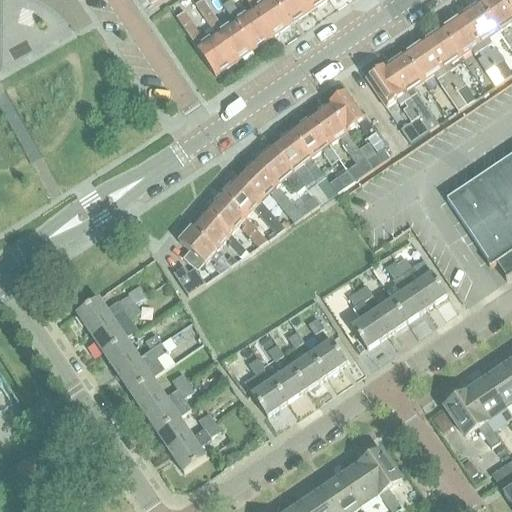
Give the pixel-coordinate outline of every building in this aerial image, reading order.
[(244,0),(253,12),(273,41),(292,28),(273,0),(271,0),(257,10),(254,5),(258,2),(256,0),(244,0)] [(273,0),(292,28),(310,15),(299,0),(273,0)] [(299,0),(310,15),(329,2),(327,0),(299,0)] [(511,25),(511,13),(502,0),(490,0),(480,7),(499,35),(511,25)] [(511,0),(502,0),(511,13),(511,0)] [(196,8),(216,38),(236,66),(255,53),(235,25),(220,35),(217,31),(220,29),(202,3),(196,8)] [(224,9),(235,25),(255,53),(273,41),(253,12),(238,22),(236,18),(240,15),(232,4),(224,9)] [(461,20),(494,70),(495,69),(504,83),(511,77),(511,76),(495,51),(491,54),(488,50),(491,48),(487,43),(499,35),(480,7),(461,20)] [(236,66),(216,38),(205,45),(184,15),(176,20),(217,79),(236,66)] [(442,32),(461,61),(471,54),(474,59),(479,56),(481,61),(478,63),(486,75),(494,70),(461,20),(442,32)] [(424,45),(463,103),(471,98),(457,77),(453,80),(450,75),(454,73),(451,68),(461,61),(442,32),(424,45)] [(405,57),(424,86),(434,79),(437,84),(441,81),(444,86),(441,88),(458,115),(467,109),(463,103),(424,45),(405,57)] [(387,70),(430,134),(438,128),(415,92),(424,86),(405,57),(387,70)] [(430,134),(387,70),(366,83),(386,112),(398,104),(401,108),(404,106),(407,110),(404,113),(412,125),(401,133),(411,147),(430,134)] [(328,108),(346,134),(361,124),(364,128),(361,130),(368,140),(374,136),(347,95),(329,107),(328,108)] [(357,167),(347,174),(354,184),(355,185),(389,161),(384,153),(367,165),(359,153),(346,134),(328,108),(310,121),(328,148),(342,139),(346,143),(341,146),(357,167)] [(310,121),(292,136),(311,161),(325,151),(328,155),(324,158),(332,169),(339,163),(328,148),(310,121)] [(337,197),(329,186),(311,161),(292,136),(274,150),(294,175),(308,164),(312,169),(307,172),(319,187),(316,189),(327,204),(337,197)] [(368,147),(359,153),(367,165),(384,153),(383,153),(376,158),(368,147)] [(274,150),(256,165),(277,190),(290,178),(294,183),(291,186),(298,195),(305,190),(294,175),(274,150)] [(511,159),(447,203),(489,266),(489,267),(489,268),(489,269),(490,270),(491,270),(492,270),(511,256),(511,159)] [(256,165),(240,181),(260,206),(261,205),(274,194),(277,197),(274,200),(295,224),(302,220),(297,214),(277,190),(256,165)] [(355,185),(354,184),(347,174),(329,186),(337,197),(355,185)] [(240,181),(224,198),(246,222),(258,210),(261,213),(258,216),(275,234),(269,240),(271,243),(284,232),(261,205),(260,206),(240,181)] [(224,198),(209,215),(231,239),(232,238),(242,226),(245,229),(243,232),(259,249),(266,244),(246,222),(224,198)] [(297,214),(302,220),(320,208),(314,201),(297,214)] [(193,231),(192,232),(223,263),(224,262),(218,256),(217,255),(227,244),(230,246),(228,249),(241,261),(247,254),(232,238),(231,239),(209,215),(193,232),(193,231)] [(223,263),(192,232),(180,245),(190,255),(183,263),(194,274),(189,277),(186,272),(175,279),(187,298),(206,286),(199,277),(196,275),(203,267),(205,269),(211,263),(217,269),(223,263)] [(407,262),(396,269),(427,314),(448,300),(432,277),(422,284),(407,262)] [(402,297),(392,304),(408,327),(427,314),(396,269),(388,274),(395,284),(394,286),(402,297)] [(113,323),(125,314),(135,307),(148,299),(140,288),(128,297),(129,299),(107,314),(100,304),(77,319),(90,338),(113,323)] [(366,288),(357,295),(364,306),(374,300),(366,288)] [(364,306),(357,295),(349,300),(356,311),(354,312),(362,324),(352,330),(368,354),(388,340),(372,317),(364,306)] [(392,304),(372,317),(388,340),(408,327),(392,304)] [(141,317),(135,307),(125,314),(131,324),(141,317)] [(309,328),(316,339),(325,333),(318,322),(309,328)] [(90,338),(103,358),(126,342),(113,323),(90,338)] [(289,341),(296,353),(305,347),(298,335),(289,341)] [(146,345),(151,354),(171,341),(162,346),(156,338),(146,345)] [(171,341),(151,354),(157,363),(178,350),(171,341)] [(139,362),(126,342),(103,358),(117,378),(139,362)] [(332,344),(311,358),(327,381),(348,367),(332,344)] [(278,348),(269,354),(276,366),(285,360),(278,348)] [(242,355),(256,379),(266,373),(258,362),(256,363),(247,350),(242,355)] [(139,362),(117,378),(130,397),(153,382),(165,374),(157,363),(151,354),(139,362)] [(311,358),(292,371),(308,394),(327,381),(311,358)] [(283,378),(273,385),(288,408),(308,394),(292,371),(290,368),(281,374),(283,378)] [(511,376),(508,370),(488,384),(507,412),(511,408),(511,376)] [(172,385),(178,394),(189,386),(183,377),(172,385)] [(0,380),(0,444),(3,442),(0,436),(0,418),(4,416),(14,430),(28,420),(0,380)] [(130,397),(143,417),(166,402),(153,382),(130,397)] [(487,426),(507,412),(488,384),(468,397),(487,426)] [(288,408),(273,385),(252,398),(268,421),(288,408)] [(189,386),(178,394),(184,402),(195,395),(189,386)] [(166,402),(143,417),(157,437),(179,422),(192,413),(184,402),(178,394),(173,397),(166,402)] [(487,426),(468,397),(446,411),(466,440),(479,432),(492,451),(500,446),(487,426)] [(199,425),(205,434),(215,427),(209,418),(199,425)] [(179,422),(157,437),(171,457),(193,442),(179,422)] [(193,442),(171,457),(184,478),(207,463),(201,453),(213,445),(211,442),(221,436),(215,427),(205,434),(198,439),(193,442)] [(381,455),(361,469),(380,498),(389,511),(401,511),(389,493),(401,484),(381,455)] [(511,480),(511,465),(492,479),(499,489),(511,480)] [(360,470),(340,483),(360,511),(379,498),(380,499),(380,498),(361,469),(360,470)] [(340,483),(320,497),(330,511),(359,511),(360,511),(340,483)] [(330,511),(320,497),(300,510),(301,511),(330,511)]
